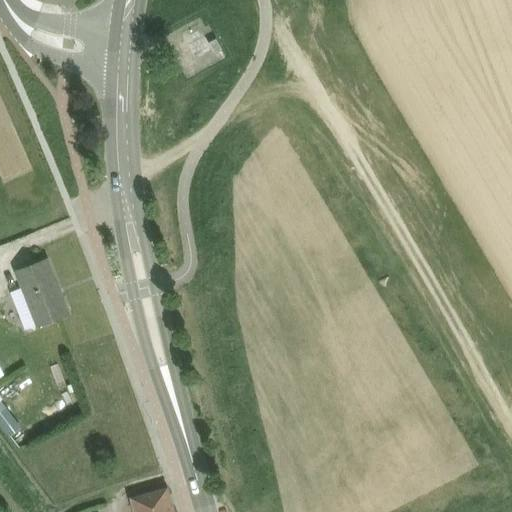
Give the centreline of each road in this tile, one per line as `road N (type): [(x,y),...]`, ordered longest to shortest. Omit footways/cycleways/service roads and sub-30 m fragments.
road 1 (track): [(267,4),(511,419)]
road 2 (tertiary): [(205,511),(131,216),(125,69)]
road 3 (tertiary): [(19,21),(34,42),(65,57),(125,69)]
